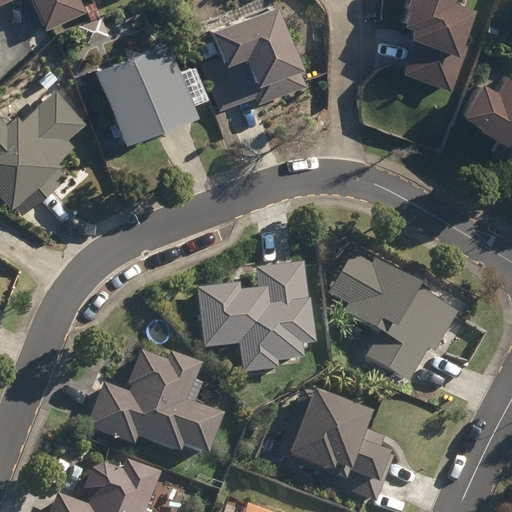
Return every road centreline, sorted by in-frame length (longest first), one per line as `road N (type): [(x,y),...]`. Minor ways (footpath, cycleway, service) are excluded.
road 1 (residential): [(0,458),(52,322),(120,244),(323,176),(385,188),(511,262)]
road 2 (unknown): [(335,153),(338,0)]
road 3 (residential): [(456,511),(511,405)]
